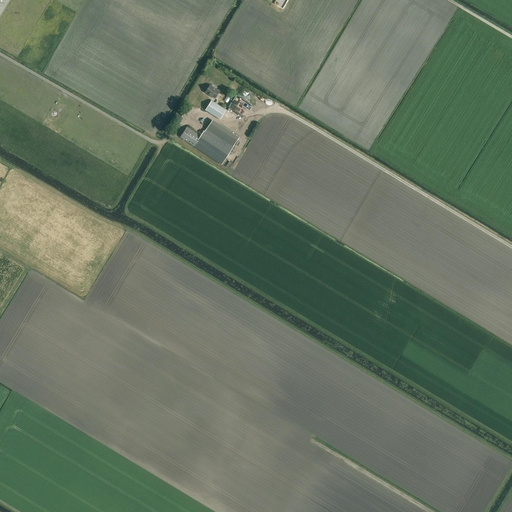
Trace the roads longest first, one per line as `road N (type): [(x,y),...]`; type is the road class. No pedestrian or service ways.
road 1 (track): [(266,110),(291,114),(511,247)]
road 2 (unclassified): [(190,116),(154,142),(0,53)]
road 3 (track): [(430,511),(312,440)]
